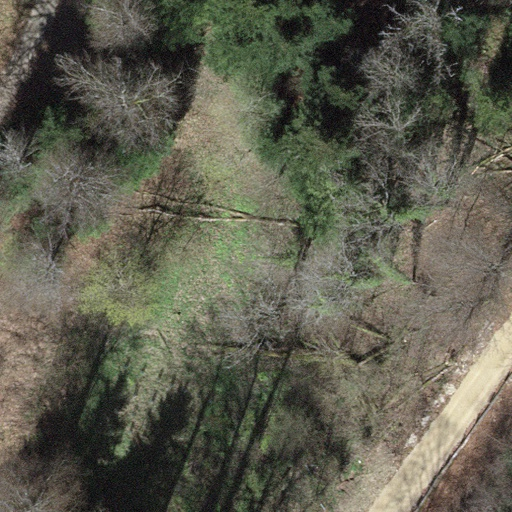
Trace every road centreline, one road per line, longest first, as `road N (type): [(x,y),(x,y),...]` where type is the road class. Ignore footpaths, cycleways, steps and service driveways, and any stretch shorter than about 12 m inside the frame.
road 1 (track): [(40,17),(130,60),(172,63),(196,34),(203,0)]
road 2 (track): [(388,511),(511,338)]
